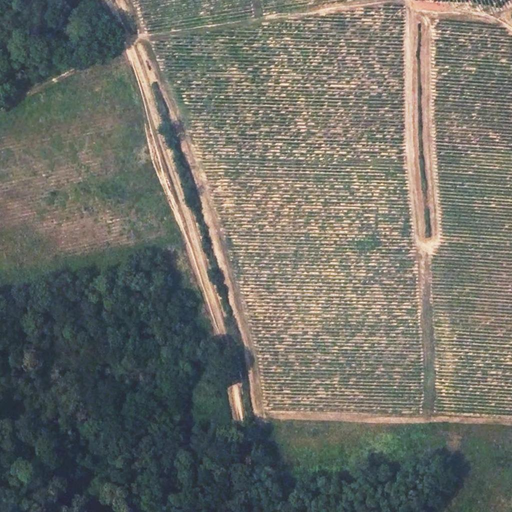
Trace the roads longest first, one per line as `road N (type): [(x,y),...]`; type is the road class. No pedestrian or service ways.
road 1 (track): [(253,511),(233,364),(170,156),(106,0)]
road 2 (track): [(407,0),(407,133),(422,254),(427,418),(511,421)]
road 3 (track): [(398,0),(152,37),(0,115)]
